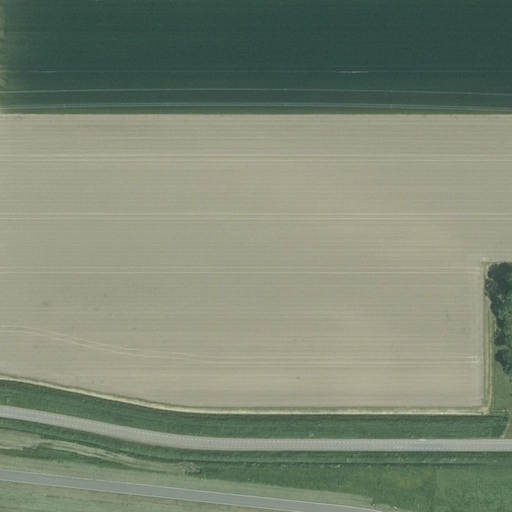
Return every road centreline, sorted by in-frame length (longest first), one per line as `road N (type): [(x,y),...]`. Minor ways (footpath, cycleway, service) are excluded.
road 1 (unclassified): [(511,446),(202,444),(0,412)]
road 2 (unclassified): [(341,511),(0,474)]
